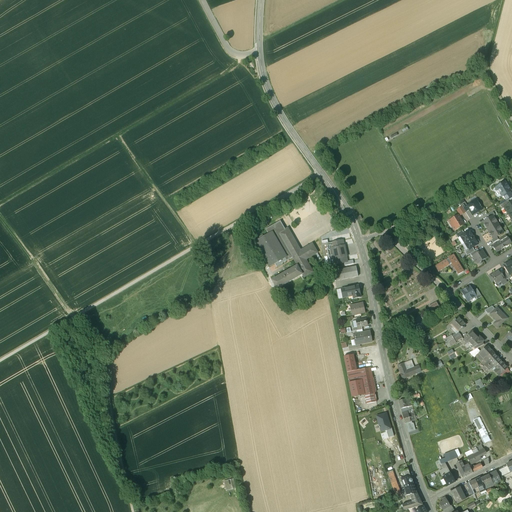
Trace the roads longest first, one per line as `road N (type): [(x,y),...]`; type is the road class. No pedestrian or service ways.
road 1 (track): [(0,203),(234,68),(239,55)]
road 2 (tertiary): [(424,500),(358,242)]
road 3 (track): [(73,317),(274,200)]
road 4 (tertiary): [(358,242),(348,214),(278,112),(259,55)]
road 5 (track): [(73,317),(105,379),(132,511)]
road 6 (track): [(117,136),(196,245)]
road 7 (track): [(511,120),(486,69),(502,0)]
road 8 (track): [(73,317),(0,218)]
